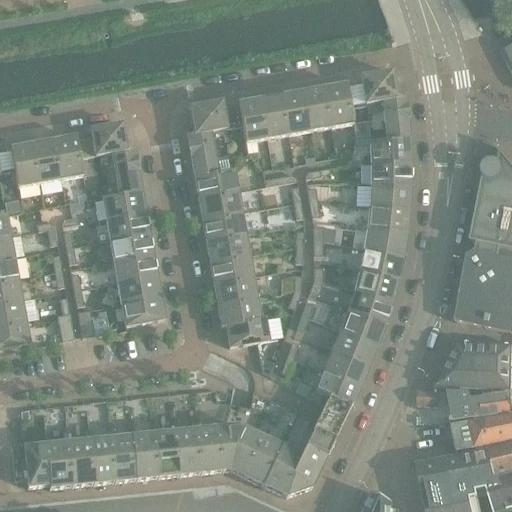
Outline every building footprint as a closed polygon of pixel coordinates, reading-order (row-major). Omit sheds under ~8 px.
[(511,51),(502,56),(511,76),(511,51)] [(361,88),(346,90),(345,90),(349,113),(350,113),(367,110),(366,108),(382,105),(382,104),(397,101),(397,100),(392,75),(360,80),(361,88)] [(346,88),(324,92),(331,132),(353,128),(350,113),(349,113),(345,90),(346,90),(346,88)] [(324,92),(303,95),(310,135),(331,132),(324,92)] [(303,95),(281,99),(288,139),(310,135),(303,95)] [(281,99),(260,103),(267,143),(288,139),(281,99)] [(382,105),(387,144),(387,145),(410,143),(405,99),(397,100),(397,101),(382,104),(382,105)] [(238,107),(238,110),(239,109),(243,130),(242,130),(245,147),(267,143),(260,103),(238,107)] [(195,137),(211,134),(210,135),(242,130),(243,130),(239,109),(238,110),(223,112),(222,105),(190,111),(195,137)] [(91,140),(76,143),(75,143),(79,163),(80,163),(111,157),(111,156),(112,156),(126,153),(122,127),(90,133),(91,140)] [(211,134),(195,137),(187,138),(195,182),(218,177),(233,174),(230,158),(215,161),(210,135),(211,134)] [(76,140),(54,144),(61,184),(83,180),(80,163),(79,163),(75,143),(76,143),(76,140)] [(370,145),(371,167),(411,166),(410,143),(387,145),(387,144),(370,145)] [(54,144),(32,148),(39,188),(61,184),(54,144)] [(10,152),(11,154),(12,154),(15,175),(14,175),(17,192),(39,188),(32,148),(10,152)] [(477,246),(475,255),(511,262),(511,167),(496,149),(496,151),(500,156),(498,166),(493,164),(489,165),(485,168),(483,172),(484,177),(470,244),(477,246)] [(111,156),(111,157),(119,198),(119,199),(142,195),(134,151),(126,153),(112,156),(111,156)] [(0,177),(14,175),(15,175),(12,154),(11,154),(0,156),(0,177)] [(371,167),(371,189),(411,190),(411,166),(371,167)] [(218,177),(195,182),(198,203),(238,196),(234,173),(233,174),(218,177)] [(305,180),(305,184),(321,181),(320,173),(308,176),(305,180)] [(292,178),(280,181),(281,188),(297,185),(297,182),(292,178)] [(281,188),(280,181),(264,183),(265,191),(281,188)] [(371,189),(370,210),(410,214),(411,190),(371,189)] [(291,192),(294,208),(301,206),(298,190),(291,192)] [(307,193),(309,208),(317,206),(315,192),(307,193)] [(102,201),(106,223),(146,216),(142,195),(119,199),(119,198),(102,201)] [(238,196),(198,203),(202,224),(242,217),(238,196)] [(301,206),(294,208),(296,224),(304,222),(301,206)] [(317,206),(309,208),(312,222),(320,221),(317,206)] [(370,210),(367,232),(407,237),(410,214),(370,210)] [(146,216),(106,223),(110,245),(150,238),(146,216)] [(242,217),(202,224),(206,245),(246,238),(242,217)] [(0,242),(10,240),(6,218),(0,219),(0,242)] [(62,228),(62,231),(78,228),(77,221),(65,223),(62,228)] [(38,236),(47,234),(54,232),(54,229),(49,226),(37,228),(38,236)] [(313,231),(313,245),(323,245),(323,231),(313,231)] [(47,234),(50,250),(57,249),(54,232),(47,234)] [(367,232),(364,253),(404,260),(407,237),(367,232)] [(63,236),(66,252),(73,251),(70,235),(63,236)] [(297,235),(296,251),(303,252),(304,235),(297,235)] [(150,238),(110,245),(114,266),(153,259),(150,238)] [(246,238),(206,245),(210,267),(249,259),(246,238)] [(10,240),(0,242),(0,264),(14,262),(10,240)] [(323,245),(313,245),(313,260),(323,260),(323,245)] [(73,251),(66,252),(69,268),(76,267),(73,251)] [(303,252),(296,251),(295,267),(302,268),(303,252)] [(364,253),(360,274),(399,283),(404,260),(364,253)] [(511,262),(475,255),(468,260),(455,324),(511,335),(511,262)] [(52,261),(55,277),(62,275),(59,259),(52,261)] [(153,259),(114,266),(118,287),(157,280),(153,259)] [(249,259),(210,267),(214,288),(253,281),(249,259)] [(14,262),(0,264),(0,286),(18,283),(14,262)] [(313,272),(313,284),(323,286),(323,272),(313,272)] [(360,274),(354,295),(393,306),(399,283),(360,274)] [(62,275),(55,277),(58,293),(65,291),(62,275)] [(71,279),(74,295),(81,294),(78,278),(71,279)] [(294,279),(293,296),(301,297),(302,280),(294,279)] [(157,280),(118,287),(121,308),(161,301),(157,280)] [(253,281),(214,288),(217,309),(257,302),(253,281)] [(18,283),(0,286),(0,308),(22,304),(18,283)] [(323,286),(313,284),(309,296),(318,300),(323,286)] [(81,294),(74,295),(77,311),(84,310),(81,294)] [(354,295),(347,315),(386,329),(393,306),(354,295)] [(301,297),(293,296),(288,311),(295,313),(301,297)] [(161,301),(121,308),(125,330),(165,323),(161,301)] [(59,303),(62,319),(70,318),(67,302),(59,303)] [(257,302),(217,309),(221,331),(226,330),(261,323),(261,322),(257,302)] [(22,304),(0,308),(0,330),(26,325),(22,304)] [(306,305),(301,319),(309,322),(314,308),(306,305)] [(95,340),(94,339),(90,314),(78,316),(82,342),(95,340)] [(347,315),(340,335),(377,351),(386,329),(347,315)] [(57,320),(62,345),(62,346),(74,344),(70,318),(62,319),(57,320)] [(309,322),(301,319),(296,333),(304,336),(309,322)] [(226,330),(229,352),(269,344),(265,322),(261,322),(261,323),(226,330)] [(26,325),(0,330),(0,352),(30,348),(26,325)] [(340,335),(332,355),(369,371),(377,351),(340,335)] [(292,346),(286,361),(293,363),(299,348),(292,346)] [(511,348),(456,347),(435,392),(511,394),(511,359),(511,348)] [(23,446),(10,448),(14,486),(27,485),(27,492),(49,490),(49,493),(71,491),(73,491),(73,490),(93,488),(93,489),(94,489),(94,488),(114,486),(114,487),(116,487),(116,486),(136,484),(136,485),(137,484),(157,482),(158,482),(159,482),(179,480),(180,480),(200,478),(202,478),(202,477),(222,475),(222,476),(224,476),(223,475),(230,475),(243,481),(244,482),(245,482),(263,490),(262,491),(264,491),(286,501),(311,492),(350,411),(351,410),(315,395),(316,395),(310,392),(306,401),(319,407),(311,423),(254,396),(255,393),(255,392),(255,390),(255,387),(255,385),(255,383),(254,380),(253,379),(252,377),(250,374),(248,372),(245,369),(242,368),(212,353),(202,373),(230,386),(232,387),(232,388),(233,389),(233,390),(233,391),(230,408),(225,407),(227,396),(226,396),(224,407),(217,406),(215,394),(131,403),(125,403),(20,414),(23,446)] [(332,355),(324,375),(361,391),(369,371),(332,355)] [(293,363),(286,361),(281,376),(288,379),(293,363)] [(260,362),(259,362),(261,376),(270,380),(275,367),(260,362)] [(324,375),(316,395),(315,395),(351,410),(350,411),(353,412),(361,391),(324,375)] [(448,395),(453,424),(453,425),(511,416),(511,399),(511,396),(471,402),(470,396),(448,395)] [(438,397),(434,397),(418,396),(417,409),(437,410),(438,397)] [(452,429),(457,454),(475,451),(511,442),(511,418),(470,425),(452,429)] [(511,446),(488,453),(495,479),(511,474),(511,446)] [(495,479),(488,453),(416,468),(425,511),(508,511),(511,511),(511,477),(495,482),(495,479)] [(392,511),(393,506),(374,497),(371,504),(366,502),(362,510),(365,511),(392,511)]
